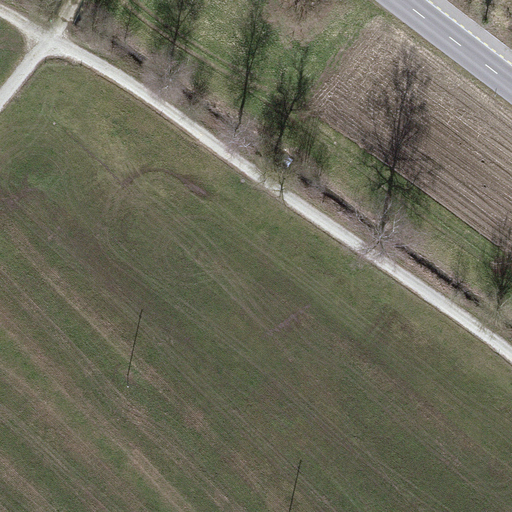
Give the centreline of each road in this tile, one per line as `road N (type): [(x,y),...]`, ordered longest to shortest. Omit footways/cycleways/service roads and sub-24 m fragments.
road 1 (track): [(48,38),(511,360)]
road 2 (tertiary): [(511,87),(397,0)]
road 3 (track): [(0,100),(74,0)]
